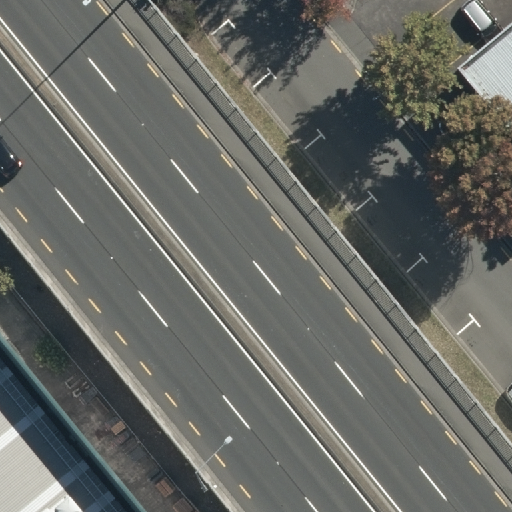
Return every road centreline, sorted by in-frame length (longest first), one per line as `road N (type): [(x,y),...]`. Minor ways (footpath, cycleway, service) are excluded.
road 1 (primary): [(40,0),(456,511)]
road 2 (primary): [(318,511),(0,119)]
road 3 (unclassified): [(511,323),(246,0)]
